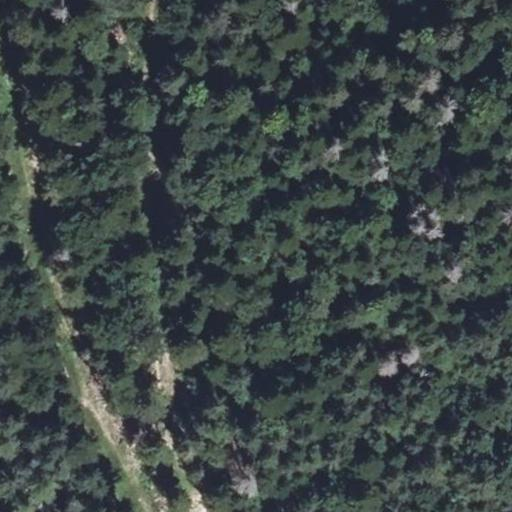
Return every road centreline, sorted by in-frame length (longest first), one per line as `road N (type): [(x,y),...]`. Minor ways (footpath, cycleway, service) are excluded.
road 1 (track): [(153,511),(56,283),(5,40),(9,0)]
road 2 (track): [(196,511),(173,445),(153,323),(147,0)]
